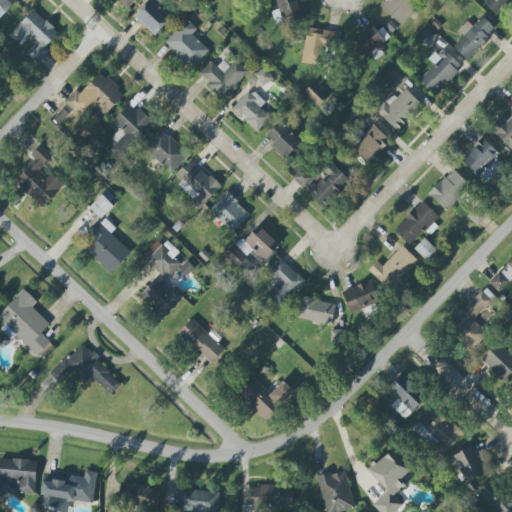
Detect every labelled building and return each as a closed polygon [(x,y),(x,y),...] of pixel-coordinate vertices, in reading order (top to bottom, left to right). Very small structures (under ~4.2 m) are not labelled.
[(135,0),(117,0),(127,9),(135,0)] [(148,0),(134,16),(155,36),(172,17),(158,5),(162,0),(148,0)] [(275,0),(285,26),(307,17),(300,0),(275,0)] [(422,0),(421,0),(386,0),(381,8),(404,25),(422,0)] [(511,0),(486,0),(484,3),(498,16),(511,1),(511,0)] [(51,51),(46,47),(59,32),(33,9),(10,35),(22,46),(32,36),(38,41),(27,54),(39,64),(51,51)] [(496,29),(482,16),(473,26),(468,21),(459,31),(464,36),(454,47),(467,59),(496,29)] [(165,43),(192,68),(209,50),(191,33),(196,28),(187,19),(165,43)] [(364,56),(385,43),(374,24),(352,37),(364,56)] [(302,62),(320,66),(324,47),(337,49),(340,33),(308,27),(302,62)] [(437,35),(424,30),(420,42),(433,47),(437,35)] [(435,64),(419,80),(435,95),(462,66),(442,47),(431,60),(435,64)] [(212,61),(200,73),(209,82),(207,85),(222,100),(249,71),(237,59),(230,66),(224,60),(218,67),(212,61)] [(263,86),(274,79),(266,67),(255,74),(263,86)] [(398,131),(423,104),(402,86),(409,79),(398,69),(388,81),(398,89),(377,112),(398,131)] [(104,117),(125,93),(99,72),(81,94),(76,90),(52,118),(64,128),(86,102),(104,117)] [(327,94),(315,82),(304,92),(316,104),(327,94)] [(258,132),(271,117),(261,107),(265,103),(250,89),(233,109),(258,132)] [(155,124),(130,102),(112,122),(120,129),(112,138),(117,142),(110,150),(122,161),(155,124)] [(511,148),(511,116),(507,122),(502,117),(491,129),(511,148)] [(265,137),(287,158),(302,142),(280,121),(265,137)] [(353,147),(370,163),(391,140),(374,125),(353,147)] [(144,148),(171,174),(189,154),(162,128),(144,148)] [(462,158),(486,184),(504,167),(496,157),(499,154),(483,137),(462,158)] [(36,160),(15,182),(44,208),(64,185),(51,173),(47,178),(39,171),(53,155),(41,144),(31,155),(36,160)] [(202,207),(221,186),(192,160),(173,180),(202,207)] [(293,177),(325,209),(352,182),(334,164),(320,178),(306,164),(293,177)] [(429,194),(446,210),(470,184),(453,169),(429,194)] [(100,217),(117,200),(107,190),(90,207),(100,217)] [(209,210),(233,233),(250,214),(227,192),(209,210)] [(442,219),(423,201),(395,230),(410,245),(424,230),(428,233),(442,219)] [(131,251),(111,233),(116,228),(103,217),(88,233),(97,242),(88,251),(111,273),(131,251)] [(264,262),(282,241),(259,221),(226,258),(238,268),(253,252),(264,262)] [(415,249),(429,262),(439,251),(425,238),(415,249)] [(142,257),(160,273),(138,296),(163,319),(184,296),(174,286),(170,290),(162,283),(181,263),(175,258),(180,252),(167,241),(163,246),(157,240),(142,257)] [(383,266),(378,261),(370,270),(390,289),(418,260),(402,246),(383,266)] [(268,272),(280,283),(268,296),(281,308),(306,281),(280,258),(268,272)] [(511,259),(489,283),(499,292),(511,278),(511,259)] [(345,292),(353,312),(380,302),(373,281),(345,292)] [(489,334),(474,320),(496,297),(485,287),(448,325),(474,349),(489,334)] [(50,324),(32,307),(37,301),(25,289),(0,314),(0,318),(38,355),(51,342),(41,333),(50,324)] [(336,304),(302,297),(299,318),(332,325),(336,304)] [(211,365),(225,349),(192,318),(178,334),(211,365)] [(331,342),(343,342),(343,330),(332,329),(331,342)] [(481,360),(507,384),(511,378),(511,353),(498,341),(481,360)] [(122,384),(82,343),(41,384),(51,394),(72,372),(84,385),(92,377),(111,395),(122,384)] [(398,398),(391,406),(405,419),(426,396),(402,373),(388,389),(398,398)] [(294,391),(283,381),(272,394),(254,377),(238,394),(267,421),(294,391)] [(416,431),(443,457),(464,434),(441,412),(425,430),(421,426),(416,431)] [(486,473),(474,446),(454,454),(466,482),(486,473)] [(388,491),(373,504),(380,511),(395,511),(404,505),(394,494),(404,485),(399,481),(411,469),(392,449),(369,471),(388,491)] [(0,466),(0,480),(11,481),(10,492),(36,493),(37,460),(0,458),(0,466)] [(318,477),(326,511),(338,511),(355,508),(345,470),(318,477)] [(97,472),(85,471),(85,478),(45,473),(41,507),(68,511),(70,500),(93,503),(97,472)] [(489,511),(511,511),(511,493),(488,476),(474,496),(490,507),(487,510),(489,511)] [(161,487),(123,483),(121,501),(159,505),(161,487)] [(293,508),(293,485),(254,484),(254,505),(246,505),(246,507),(293,508)] [(180,511),(219,511),(220,490),(181,490),(180,511)]
